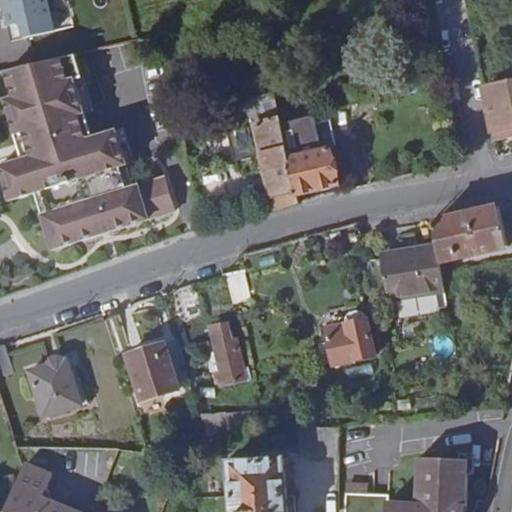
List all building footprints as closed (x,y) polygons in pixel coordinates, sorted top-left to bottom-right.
[(48,0),(0,0),(6,24),(18,21),(22,38),(56,30),(48,0)] [(53,249),(176,210),(166,177),(134,186),(127,164),(134,162),(124,129),(100,136),(75,59),(84,56),(83,53),(52,59),(18,67),(7,70),(27,139),(30,152),(15,156),(23,185),(56,177),(64,207),(43,216),(53,249)] [(511,79),(485,85),(495,137),(511,133),(511,79)] [(308,114),(282,120),(290,156),(316,151),(308,114)] [(268,169),(277,208),(301,202),(299,194),(290,156),(282,120),(257,125),(264,155),(268,169)] [(290,156),(299,194),(340,184),(331,148),(316,151),(290,156)] [(511,246),(511,245),(503,206),(438,220),(441,245),(444,261),(511,246)] [(392,294),(448,285),(446,273),(444,261),(441,245),(421,248),(421,252),(386,257),(392,294)] [(246,269),(229,275),(238,302),(254,298),(246,269)] [(196,285),(175,291),(185,322),(207,316),(196,285)] [(349,331),(330,336),(337,365),(377,356),(369,320),(367,315),(364,313),(362,312),(358,311),(356,311),(353,312),(351,314),(348,316),(347,318),(347,323),(349,331)] [(329,328),(330,336),(349,331),(347,323),(329,328)] [(219,387),(255,380),(252,367),(246,368),(239,340),(217,344),(224,373),(216,375),(219,387)] [(128,355),(143,401),(182,390),(168,342),(128,355)] [(8,344),(0,347),(0,377),(17,373),(8,344)] [(70,360),(33,370),(47,419),(85,407),(70,360)] [(219,418),(221,426),(264,423),(262,413),(219,418)] [(328,456),(341,457),(342,427),(329,427),(314,426),(302,426),(300,456),(312,456),(328,456)] [(202,445),(202,451),(226,448),(225,458),(233,460),(231,446),(235,445),(229,428),(217,429),(217,433),(209,433),(202,445)] [(184,446),(193,444),(191,432),(177,436),(179,447),(184,446)] [(148,443),(151,453),(175,448),(179,447),(177,436),(148,443)] [(193,444),(189,455),(202,458),(202,451),(202,445),(193,444)] [(186,452),(184,446),(179,447),(175,448),(178,455),(186,452)] [(291,511),(287,457),(233,460),(236,511),(291,511)] [(420,504),(391,502),(390,511),(467,511),(474,468),(425,458),(417,494),(420,494),(420,504)] [(27,465),(21,481),(8,511),(79,511),(60,505),(50,489),(55,476),(27,465)] [(390,511),(391,502),(391,494),(348,491),(346,511),(390,511)]
